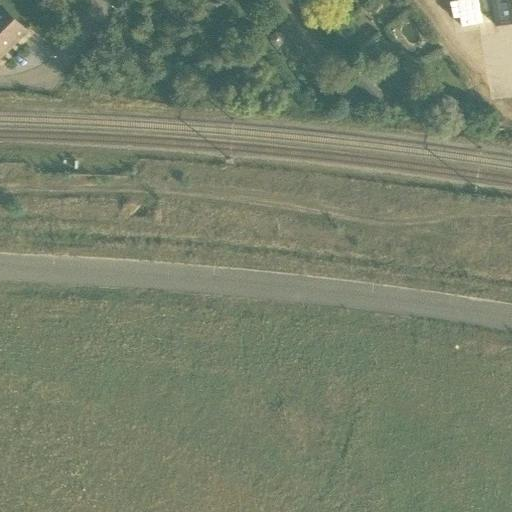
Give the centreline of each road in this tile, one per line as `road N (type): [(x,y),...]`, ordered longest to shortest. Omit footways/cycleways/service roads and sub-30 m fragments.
road 1 (track): [(0,196),(125,186),(405,228),(427,215),(511,213)]
road 2 (unclassified): [(511,315),(236,280),(0,268)]
road 3 (unclassified): [(0,82),(54,70),(99,0)]
